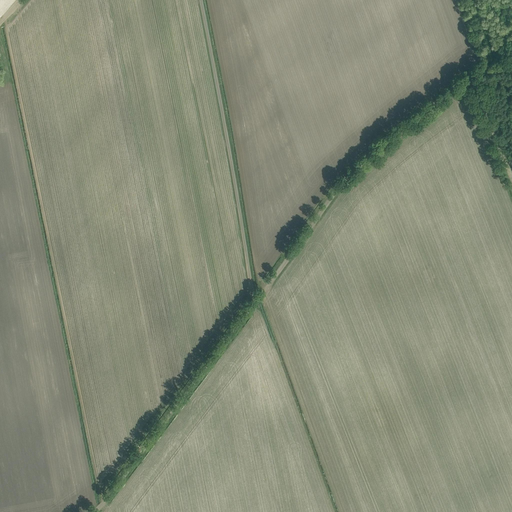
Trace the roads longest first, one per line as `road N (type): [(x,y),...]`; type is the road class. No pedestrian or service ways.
road 1 (track): [(90,511),(348,176),(511,45)]
road 2 (track): [(257,299),(201,0)]
